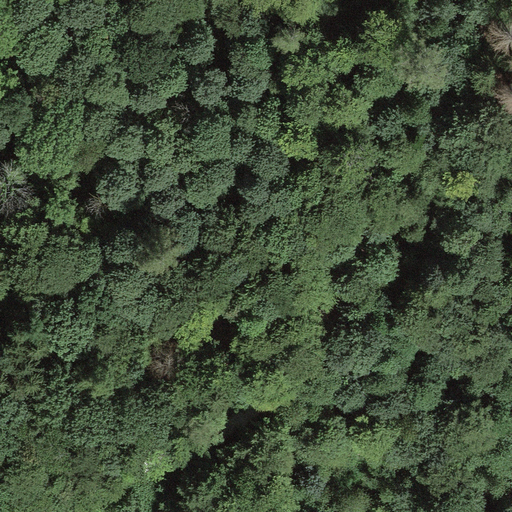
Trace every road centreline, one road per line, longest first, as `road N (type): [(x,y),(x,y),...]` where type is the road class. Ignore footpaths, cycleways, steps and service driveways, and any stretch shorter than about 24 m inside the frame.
road 1 (track): [(63,511),(270,401),(330,289)]
road 2 (track): [(0,248),(19,269),(162,319),(270,401)]
road 3 (track): [(330,289),(379,119),(426,0)]
road 4 (track): [(286,0),(292,99),(330,289)]
